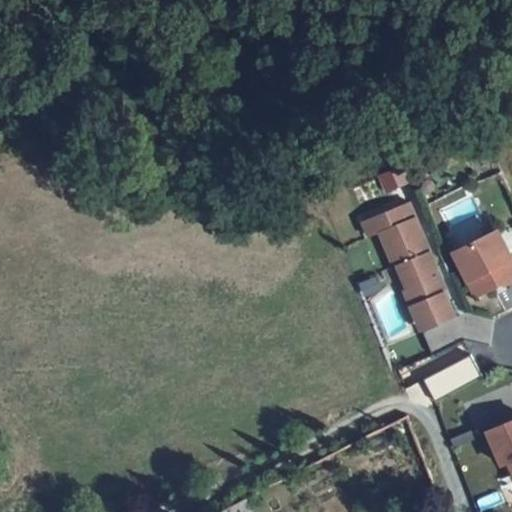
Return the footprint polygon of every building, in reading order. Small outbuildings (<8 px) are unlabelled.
[(399,170),(380,174),(382,187),(401,183),(399,170)] [(449,290),(411,200),(365,220),(372,235),(382,231),(397,265),(400,264),(410,288),(406,289),(413,305),(429,298),(440,323),(457,316),(446,290),(449,290)] [(511,282),(511,254),(500,230),(456,251),(478,296),(506,282),(507,284),(511,282)] [(429,298),(413,305),(424,329),(440,323),(429,298)] [(511,420),(489,430),(503,464),(510,461),(511,466),(511,420)] [(252,511),(246,498),(219,511),(252,511)]
